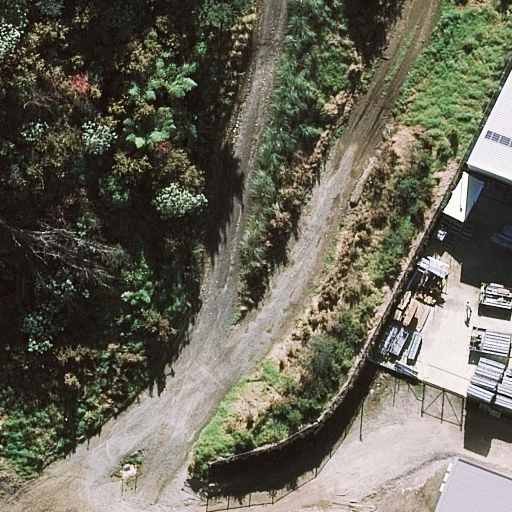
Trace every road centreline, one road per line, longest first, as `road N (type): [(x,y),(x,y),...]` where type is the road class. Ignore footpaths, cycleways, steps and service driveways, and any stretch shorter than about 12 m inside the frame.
road 1 (track): [(284,0),(281,44),(237,174),(226,341),(130,511)]
road 2 (track): [(511,458),(422,439),(255,511)]
